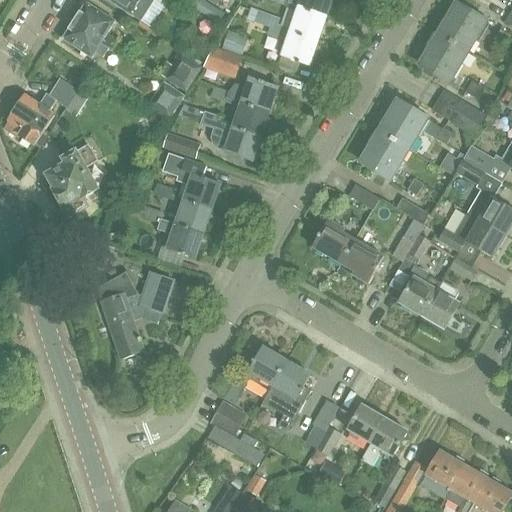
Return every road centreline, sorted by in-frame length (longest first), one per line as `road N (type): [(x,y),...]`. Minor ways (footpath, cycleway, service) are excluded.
road 1 (tertiary): [(250,291),(417,0)]
road 2 (secondary): [(90,458),(0,202)]
road 3 (tertiary): [(90,458),(161,427),(185,406),(250,291)]
road 4 (residential): [(461,403),(250,291)]
